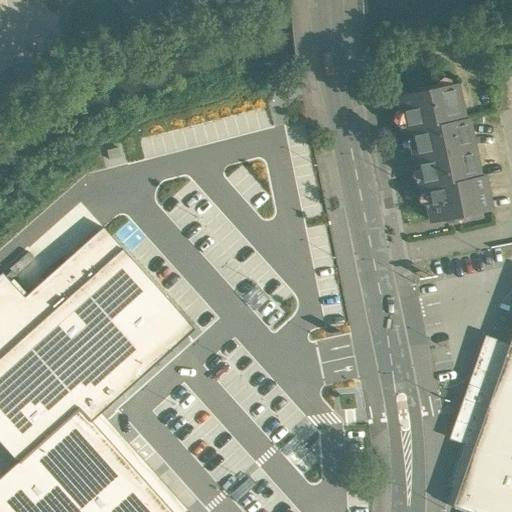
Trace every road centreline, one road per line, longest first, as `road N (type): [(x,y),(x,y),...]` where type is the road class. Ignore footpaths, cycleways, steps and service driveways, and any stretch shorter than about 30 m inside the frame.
road 1 (tertiary): [(330,0),(353,167),(397,371),(411,511)]
road 2 (track): [(339,81),(511,48)]
